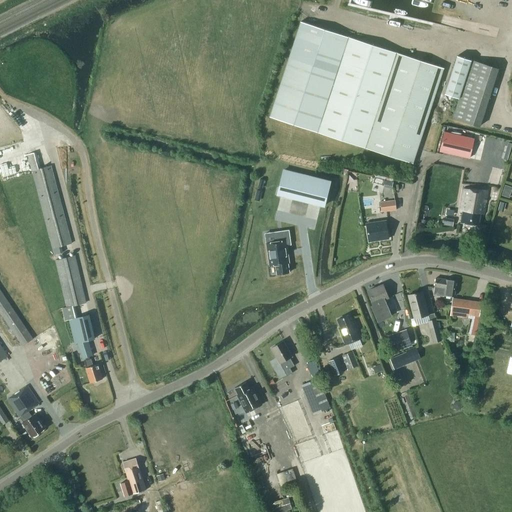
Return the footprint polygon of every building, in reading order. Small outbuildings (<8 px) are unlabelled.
[(301,21),(270,117),(413,163),(444,68),(301,21)] [(459,98),(453,117),(480,126),(498,69),(457,55),(445,94),(459,98)] [(473,137),(444,131),(439,150),(468,157),(473,137)] [(27,154),(52,248),(54,254),(63,252),(61,246),(72,243),(51,166),(41,169),(36,152),(27,154)] [(283,170),(277,194),(281,195),(281,194),(293,197),(293,198),(309,202),(309,201),(321,204),(321,205),(324,206),(330,182),(283,170)] [(393,181),(385,180),(383,187),(391,189),(393,181)] [(460,223),(478,226),(481,213),(484,214),(488,190),(463,188),(460,208),(463,209),(463,210),(460,223)] [(382,202),(383,211),(395,209),(394,200),(382,202)] [(366,223),(369,241),(389,238),(386,220),(366,223)] [(277,241),(266,243),(269,265),(276,264),(277,274),(289,272),(288,263),(289,262),(288,255),(287,251),(288,251),(287,245),(291,244),(289,230),(276,232),(277,241)] [(65,321),(69,320),(75,343),(78,342),(82,358),(85,357),(86,361),(84,361),(86,368),(90,382),(102,379),(98,364),(93,366),(91,359),(89,359),(88,355),(92,354),(88,340),(95,338),(89,315),(75,318),(72,305),(86,302),(75,256),(55,260),(66,307),(62,308),(65,321)] [(455,282),(437,279),(434,295),(445,297),(445,296),(453,297),(455,282)] [(370,304),(377,321),(390,316),(384,299),(388,297),(383,284),(367,290),(372,304),(370,304)] [(0,312),(23,346),(33,339),(0,289),(0,312)] [(423,292),(409,296),(414,318),(429,315),(423,292)] [(480,316),(482,301),(452,297),(450,316),(464,318),(462,318),(462,321),(464,324),(466,325),(469,322),(470,318),(472,319),(468,333),(476,335),(480,317),(480,316)] [(337,318),(338,320),(340,326),(338,327),(345,344),(361,337),(353,317),(351,318),(349,314),(337,318)] [(442,341),(437,318),(428,321),(433,343),(442,341)] [(406,331),(387,337),(392,351),(411,344),(406,331)] [(272,346),(271,347),(272,348),(280,364),(284,371),(285,370),(290,368),(294,365),(290,357),(292,356),(284,340),(272,346)] [(353,351),(342,355),(348,369),(358,365),(353,351)] [(412,362),(407,351),(389,359),(394,370),(412,362)] [(335,374),(344,371),(338,356),(329,360),(335,374)] [(293,397),(290,386),(286,387),(282,373),(273,376),(281,401),(293,397)] [(318,378),(301,384),(313,414),(330,407),(318,378)] [(235,388),(238,395),(237,395),(246,412),(262,404),(253,387),(250,389),(246,382),(235,388)] [(39,433),(45,429),(35,414),(31,416),(28,411),(39,404),(27,386),(22,390),(21,389),(7,399),(22,421),(22,422),(32,437),(33,436),(35,436),(38,434),(39,433)] [(310,413),(300,415),(302,425),(312,423),(310,413)] [(269,442),(282,436),(274,415),(260,421),(269,442)] [(258,428),(247,430),(250,441),(260,438),(258,428)] [(146,490),(136,459),(123,463),(129,481),(121,484),(125,497),(146,490)] [(279,473),(284,488),(300,483),(295,468),(279,473)] [(279,511),(292,508),(288,497),(274,501),(277,511),(279,511)]
